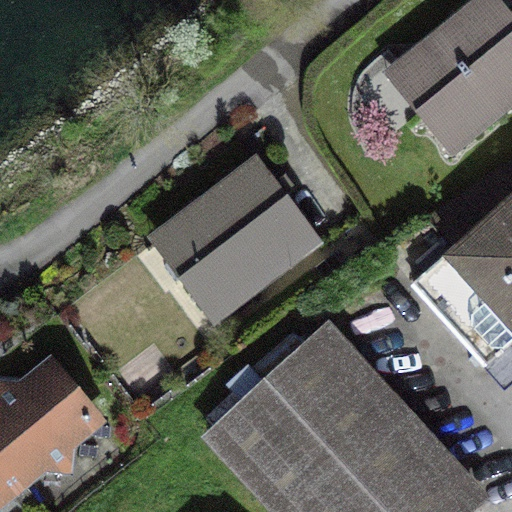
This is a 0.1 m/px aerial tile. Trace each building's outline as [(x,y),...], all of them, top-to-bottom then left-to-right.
[(511,27),(490,0),(477,0),(383,76),(455,171),(511,122),(511,27)] [(258,168),(150,250),(217,344),(326,260),(258,168)] [(511,199),(440,266),(511,344),(511,199)] [(328,336),(205,450),(262,511),(487,511),(491,509),(328,336)] [(49,367),(0,406),(0,470),(28,504),(108,438),(49,367)] [(0,511),(18,511),(28,504),(0,470),(0,511)]
